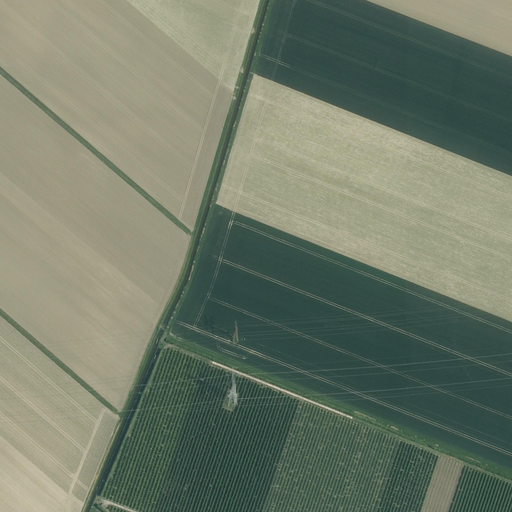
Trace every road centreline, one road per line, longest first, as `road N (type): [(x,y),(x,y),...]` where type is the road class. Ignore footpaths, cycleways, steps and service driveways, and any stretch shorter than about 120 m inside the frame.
road 1 (track): [(271,0),(200,251),(93,509)]
road 2 (track): [(260,0),(182,267),(157,323)]
road 3 (track): [(161,341),(393,435)]
